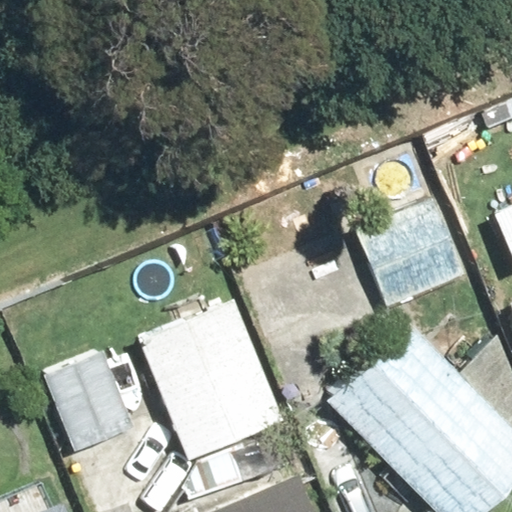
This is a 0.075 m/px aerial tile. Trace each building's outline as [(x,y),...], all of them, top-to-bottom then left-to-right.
[(404,155),(356,175),(371,212),(336,226),(367,301),(450,267),(404,155)] [(511,288),(487,299),(511,361),(511,288)] [(211,295),(116,334),(167,457),(262,418),(211,295)] [(393,317),(307,399),(415,511),(472,511),(511,474),(511,403),(485,331),(443,370),(393,317)] [(90,348),(25,371),(54,452),(119,428),(90,348)] [(195,511),(299,511),(284,476),(195,511)] [(57,511),(51,497),(16,511),(57,511)]
